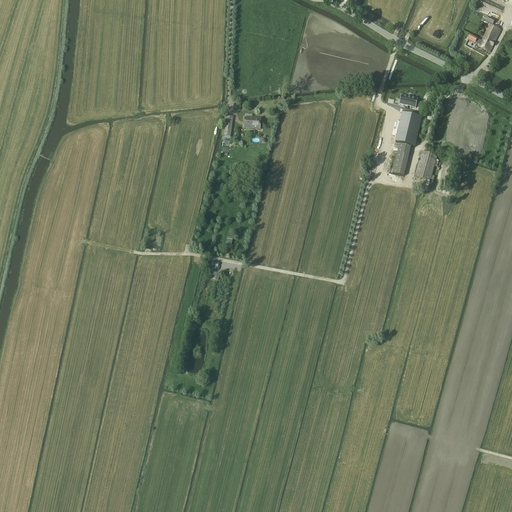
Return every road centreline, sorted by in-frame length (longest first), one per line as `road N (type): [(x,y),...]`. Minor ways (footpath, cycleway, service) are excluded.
road 1 (track): [(511,11),(471,79),(438,91),(428,140),(416,146),(404,185),(371,182),(342,283),(87,242)]
road 2 (unclassified): [(511,100),(326,0)]
